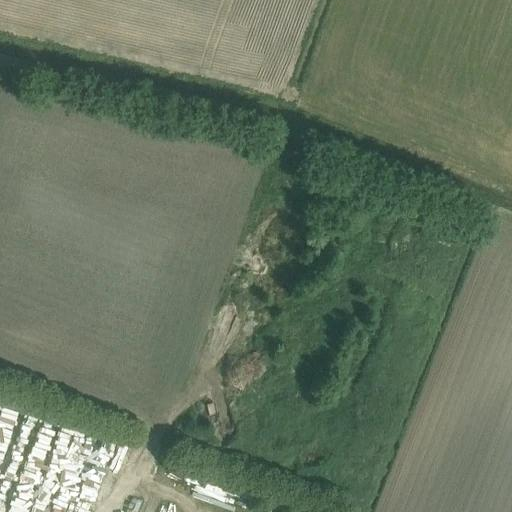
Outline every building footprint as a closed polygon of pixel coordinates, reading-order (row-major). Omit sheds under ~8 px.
[(0,426),(13,430),(21,405),(0,398),(0,426)] [(44,423),(37,438),(50,444),(57,429),(44,423)] [(0,446),(6,449),(12,434),(0,429),(0,446)] [(79,435),(72,452),(73,452),(68,463),(84,470),(96,442),(79,435)] [(29,456),(46,460),(50,446),(33,442),(29,456)] [(25,460),(19,488),(32,491),(35,477),(41,478),(44,464),(25,460)] [(46,469),(37,497),(48,501),(58,474),(46,469)] [(29,511),(33,500),(14,496),(10,511),(29,511)]
